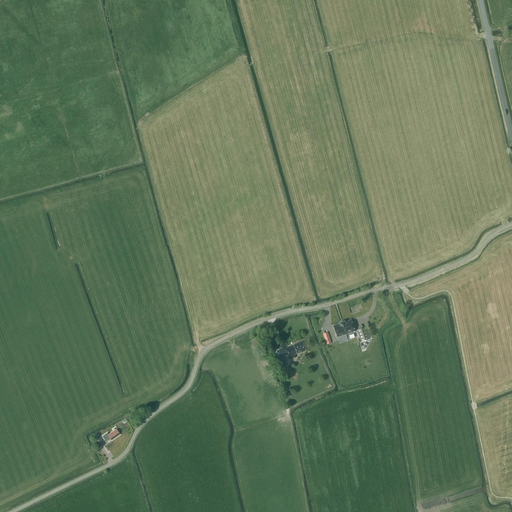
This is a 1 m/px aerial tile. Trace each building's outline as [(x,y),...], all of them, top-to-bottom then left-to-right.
[(345,324),(342,325),(346,337),(355,334),(352,322),(345,324)] [(337,340),(346,337),(342,325),(340,326),(334,328),(337,340)] [(369,340),(365,328),(357,330),(361,342),(369,340)] [(294,355),(306,351),(302,342),(293,345),(293,346),(285,349),(289,360),(295,358),(294,355)] [(286,366),(282,355),(274,358),(278,369),(286,366)] [(120,429),(129,425),(127,420),(118,423),(120,429)] [(110,438),(111,441),(120,435),(116,429),(108,435),(107,433),(102,437),(106,442),(109,440),(109,439),(110,438)] [(104,443),(99,437),(95,440),(99,446),(104,443)]
